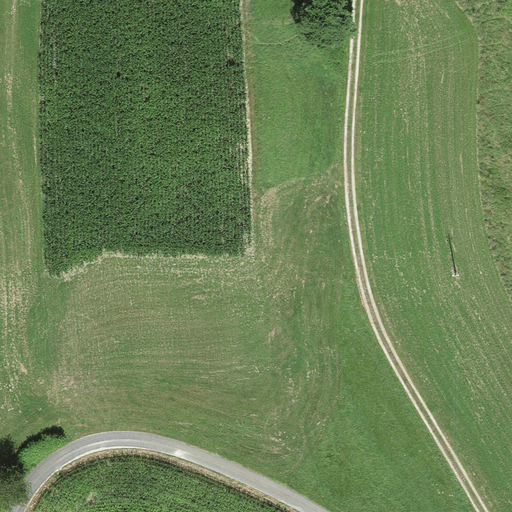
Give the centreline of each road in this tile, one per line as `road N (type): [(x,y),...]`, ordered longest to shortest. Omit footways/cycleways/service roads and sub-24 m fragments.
road 1 (track): [(355,0),(338,168),(355,290),(475,511)]
road 2 (unclassified): [(309,511),(138,438),(85,440),(40,461),(4,511)]
